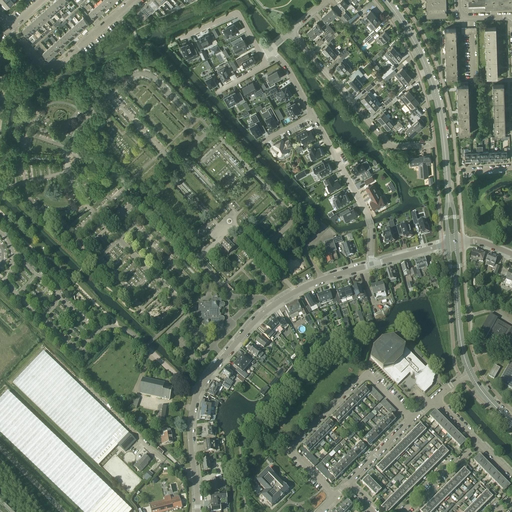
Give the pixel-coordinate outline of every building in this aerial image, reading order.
[(7,8),(14,3),(11,0),(7,0),(3,4),(7,8)] [(64,5),(59,0),(56,0),(54,2),(60,9),(64,5)] [(158,5),(153,0),(148,0),(148,1),(154,8),(158,5)] [(343,9),(350,3),(347,0),(340,0),(337,3),(343,9)] [(446,9),(445,0),(426,0),(427,1),(426,1),(426,2),(425,2),(426,9),(426,10),(426,11),(427,11),(427,13),(426,13),(426,14),(426,17),(426,18),(427,18),(445,18),(446,17),(446,16),(446,13),(446,12),(445,12),(445,10),(446,10),(446,9)] [(108,8),(102,1),(97,5),(103,12),(108,8)] [(154,8),(148,1),(144,4),(151,12),(154,8)] [(60,9),(54,2),(49,6),(55,13),(60,9)] [(151,12),(144,4),(140,7),(147,15),(151,12)] [(103,12),(97,5),(93,9),(99,16),(103,12)] [(55,13),(49,6),(45,10),(51,17),(55,13)] [(147,15),(140,7),(136,11),(143,18),(147,15)] [(339,16),(331,8),(326,12),(332,19),(335,16),(336,18),(339,16)] [(99,16),(93,9),(88,13),(94,19),(99,16)] [(51,17),(45,10),(40,14),(46,21),(51,17)] [(367,23),(375,16),(370,10),(362,17),(367,23)] [(335,32),(327,23),(332,19),(326,12),(321,17),(327,23),(324,25),(332,35),(335,32)] [(356,19),(360,16),(357,13),(349,20),(351,22),(355,19),(356,19)] [(46,21),(40,14),(36,18),(41,25),(46,21)] [(380,21),(375,16),(367,23),(365,25),(370,31),(373,28),(374,28),(375,27),(375,26),(380,21)] [(89,24),(83,17),(79,21),(85,28),(89,24)] [(41,25),(36,18),(31,22),(37,29),(41,25)] [(85,28),(79,21),(74,25),(80,32),(85,28)] [(37,29),(31,22),(27,26),(33,33),(37,29)] [(317,23),(312,27),(317,34),(318,35),(319,36),(322,33),(324,31),(329,37),(332,35),(324,25),(321,28),(317,23)] [(231,35),(232,34),(238,30),(236,27),(234,24),(223,29),(226,34),(223,35),(227,41),(232,38),(231,35)] [(80,32),(74,25),(70,29),(76,36),(80,32)] [(33,33),(27,26),(22,30),(28,37),(33,33)] [(312,27),(307,32),(312,38),(314,40),(318,35),(317,34),(312,27)] [(496,43),(496,27),(485,27),(485,44),(496,43)] [(456,45),(455,28),(444,29),(445,45),(456,45)] [(76,36),(70,29),(65,33),(71,40),(76,36)] [(384,43),(390,37),(389,36),(390,35),(388,33),(387,33),(385,31),(378,37),(379,37),(377,39),(381,44),(383,42),(384,43)] [(71,40),(65,33),(61,37),(66,44),(71,40)] [(201,37),(197,39),(200,47),(212,42),(208,34),(204,36),(201,37)] [(330,46),(333,44),(330,40),(335,36),(333,34),(328,38),(330,41),(329,42),(329,43),(322,49),(326,54),(332,49),(330,46)] [(367,41),(372,37),(370,34),(363,41),(365,43),(367,41)] [(66,44),(61,37),(56,41),(62,48),(66,44)] [(233,45),(238,54),(244,51),(242,48),(247,46),(243,39),(233,45)] [(62,48),(56,41),(51,45),(57,52),(62,48)] [(497,60),(496,43),(485,44),(486,60),(497,60)] [(184,44),(181,46),(183,52),(182,52),(183,56),(185,55),(186,58),(190,56),(191,59),(199,56),(193,44),(189,46),(188,44),(185,45),(184,44)] [(57,52),(51,45),(47,49),(53,56),(57,52)] [(456,61),(456,45),(445,45),(445,61),(456,61)] [(387,51),(385,53),(387,55),(389,54),(391,56),(397,51),(393,46),(387,51)] [(332,49),(326,54),(331,59),(338,53),(339,52),(342,55),(347,51),(348,51),(346,48),(341,52),(338,49),(337,50),(335,47),(332,49)] [(53,56),(47,49),(42,53),(48,60),(53,56)] [(391,56),(388,59),(393,64),(394,63),(396,61),(402,56),(397,51),(391,56)] [(239,66),(243,64),(245,67),(248,66),(249,67),(254,65),(253,63),(256,62),(252,55),(247,59),(245,55),(236,60),(239,66)] [(340,63),(336,67),(341,73),(344,71),(347,74),(353,70),(350,67),(347,63),(345,64),(342,60),(341,61),(340,62),(340,63)] [(497,77),(497,60),(486,60),(486,77),(497,77)] [(233,70),(227,61),(221,64),(222,67),(217,69),(223,80),(229,76),(228,73),(233,70)] [(457,77),(456,61),(445,61),(446,77),(457,77)] [(386,76),(394,69),(392,67),(384,74),(386,76)] [(394,69),(386,76),(388,80),(394,74),(399,80),(407,72),(402,67),(396,73),(394,69)] [(358,78),(363,74),(358,69),(350,75),(353,78),(349,81),(356,90),(362,84),(358,78)] [(267,76),(270,80),(267,82),(270,87),(275,84),(273,81),(280,77),(279,74),(279,73),(278,71),(277,71),(267,76)] [(407,72),(399,80),(403,84),(411,77),(407,72)] [(210,73),(204,77),(210,88),(211,87),(212,88),(215,86),(215,85),(216,84),(213,77),(215,76),(214,73),(211,74),(210,73)] [(253,82),(242,87),(246,95),(253,91),(256,97),(263,93),(258,82),(254,84),(253,82)] [(468,84),(459,85),(457,85),(457,101),(468,101),(468,84)] [(504,101),(503,84),(492,84),(493,101),(504,101)] [(288,90),(286,87),(283,89),(282,88),(280,90),(277,92),(276,91),(277,90),(275,87),(269,91),(271,94),(273,92),(275,96),(277,95),(280,100),(284,98),(285,100),(289,97),(288,96),(289,96),(289,95),(290,95),(290,94),(291,94),(289,89),(288,90)] [(413,96),(408,90),(402,96),(402,97),(403,99),(404,99),(407,102),(413,96)] [(370,91),(361,99),(367,105),(373,100),(376,97),(370,91)] [(234,92),(224,97),(229,106),(239,100),(240,103),(245,101),(240,92),(236,95),(234,92)] [(391,100),(396,96),(394,93),(383,103),(385,105),(391,100)] [(415,105),(419,102),(413,96),(407,102),(405,104),(410,110),(409,110),(412,113),(417,108),(415,105)] [(373,100),(367,105),(372,111),(378,105),(375,102),(378,100),(376,97),(373,100)] [(469,117),(468,101),(457,101),(458,117),(469,117)] [(504,117),(504,101),(493,101),(494,118),(504,117)] [(295,102),(287,106),(293,116),(300,112),(295,102)] [(273,119),(277,117),(271,106),(267,108),(271,115),(265,118),(271,128),(272,128),(272,129),(276,126),(276,125),(277,125),(273,119)] [(389,118),(386,114),(388,112),(386,110),(377,117),(382,123),(389,118)] [(256,114),(250,117),(254,124),(250,126),(250,127),(249,128),(252,133),(253,132),(253,133),(254,132),(256,136),(257,137),(262,134),(262,133),(259,127),(262,125),(256,114)] [(470,133),(469,117),(458,117),(459,134),(470,133)] [(505,134),(504,117),(494,118),(494,134),(505,134)] [(395,128),(400,123),(398,120),(394,123),(389,118),(382,123),(387,129),(392,125),(395,128)] [(412,125),(418,131),(420,129),(421,129),(423,127),(423,126),(421,124),(424,122),(420,118),(412,125)] [(418,131),(412,125),(406,130),(412,136),(418,131)] [(302,139),(304,144),(315,138),(310,131),(307,133),(305,130),(296,135),(299,141),(302,139)] [(271,150),(273,153),(274,155),(275,156),(278,154),(279,155),(280,156),(281,156),(282,156),(282,155),(283,154),(282,153),(288,150),(287,149),(292,146),(288,139),(283,142),(282,140),(273,144),(275,147),(272,149),(271,150)] [(324,155),(319,147),(316,149),(314,144),(307,148),(310,152),(309,153),(313,161),(324,155)] [(510,154),(509,147),(504,147),(504,151),(500,151),(501,160),(507,159),(506,154),(510,154)] [(471,161),(471,152),(470,150),(468,150),(468,152),(464,152),(464,149),(461,149),(461,156),(465,156),(465,161),(471,161)] [(428,177),(427,164),(431,164),(430,155),(419,156),(419,157),(410,158),(410,165),(418,165),(419,177),(428,177)] [(323,162),(312,168),(316,174),(316,173),(318,177),(321,176),(322,176),(332,171),(328,163),(325,165),(323,162)] [(364,166),(362,163),(360,164),(359,163),(353,166),(354,167),(351,168),(354,173),(355,172),(356,175),(357,174),(358,174),(361,179),(371,174),(366,165),(364,166)] [(331,192),(341,186),(339,183),(340,183),(340,182),(339,180),(338,180),(337,179),(333,181),(333,179),(331,176),(323,180),(326,186),(327,185),(331,192)] [(372,176),(364,180),(367,184),(374,180),(372,176)] [(373,184),(366,188),(369,195),(370,195),(373,199),(372,200),(370,202),(371,203),(369,203),(373,209),(374,209),(374,210),(375,209),(376,210),(380,208),(379,207),(385,204),(380,196),(379,196),(373,184)] [(339,207),(349,202),(345,194),(342,196),(340,192),(333,195),(336,199),(335,200),(336,203),(334,204),(337,208),(339,207)] [(357,216),(353,209),(348,212),(346,209),(339,213),(341,215),(343,214),(347,222),(351,220),(354,218),(357,216)] [(383,235),(382,235),(383,237),(384,238),(385,240),(384,240),(384,241),(384,243),(385,243),(385,244),(386,244),(386,245),(389,244),(388,243),(390,243),(390,244),(394,242),(392,235),(395,234),(396,234),(395,231),(393,222),(392,219),(389,219),(390,223),(388,223),(389,228),(386,229),(387,233),(386,233),(385,232),(383,233),(383,234),(382,234),(383,235)] [(425,221),(418,223),(420,228),(419,228),(420,232),(422,231),(422,233),(428,232),(427,228),(428,228),(427,224),(426,225),(425,221)] [(400,225),(396,226),(399,237),(403,236),(403,238),(406,237),(406,239),(412,237),(408,225),(404,226),(403,226),(403,227),(401,227),(400,225)] [(234,248),(239,243),(236,239),(230,244),(226,240),(221,245),(224,249),(220,252),(223,256),(227,252),(229,254),(234,248)] [(338,260),(335,252),(336,252),(333,240),(324,243),(328,255),(328,256),(325,257),(327,264),(333,262),(333,261),(338,260)] [(349,244),(343,246),(344,250),(347,257),(348,258),(349,257),(349,256),(353,255),(350,248),(349,244)] [(477,261),(479,252),(479,251),(477,251),(476,251),(473,250),(471,257),(471,260),(473,260),(472,262),(476,263),(477,261)] [(497,257),(489,254),(486,261),(488,262),(487,265),(495,268),(493,274),(496,275),(499,267),(494,265),(497,257)] [(427,267),(424,258),(414,261),(417,270),(427,267)] [(410,275),(406,264),(401,266),(403,273),(406,272),(407,276),(410,275)] [(397,282),(395,275),(394,273),(393,268),(386,270),(390,284),(397,282)] [(382,283),(371,286),(375,300),(386,297),(382,283)] [(353,288),(354,292),(356,299),(357,299),(356,299),(362,297),(364,303),(368,302),(365,292),(362,293),(359,286),(358,286),(355,287),(356,287),(353,288)] [(356,299),(354,292),(351,293),(349,288),(343,290),(346,300),(352,298),(353,300),(356,299)] [(346,300),(343,290),(337,292),(337,294),(334,295),(337,305),(341,304),(340,302),(346,300)] [(337,305),(334,295),(331,296),(329,291),(323,293),(326,303),(332,301),(333,304),(336,303),(337,305)] [(326,303),(323,293),(317,296),(318,300),(314,302),(318,309),(321,308),(320,305),(326,303)] [(195,315),(195,316),(196,318),(198,318),(198,320),(199,322),(202,322),(201,324),(203,325),(205,325),(205,327),(206,329),(209,329),(210,328),(212,328),(213,329),(216,329),(217,328),(217,326),(219,326),(221,324),(221,322),(223,322),(224,321),(225,319),(223,317),(221,317),(221,315),(220,313),(220,311),(221,310),(221,308),(223,308),(225,307),(225,304),(223,303),(221,303),(221,301),(220,300),(220,299),(218,299),(218,297),(216,296),(214,296),(213,297),(213,299),(211,299),(209,301),(209,303),(207,302),(205,304),(204,304),(202,302),(200,302),(199,303),(198,304),(198,306),(200,308),(200,309),(198,311),(198,313),(196,313),(195,315)] [(318,309),(314,302),(311,296),(309,297),(308,297),(305,298),(306,299),(305,299),(309,306),(306,307),(309,314),(312,312),(311,309),(316,306),(317,309),(318,309)] [(308,315),(305,309),(302,311),(296,301),(285,307),(287,310),(285,311),(288,317),(297,312),(298,314),(301,312),(305,319),(310,316),(309,314),(308,315)] [(511,343),(511,327),(511,329),(508,327),(509,327),(499,321),(499,322),(496,320),(497,318),(490,314),(478,335),(485,339),(487,335),(498,341),(502,344),(500,348),(507,352),(511,343)] [(288,327),(283,318),(277,322),(274,319),(270,323),(276,329),(277,329),(281,334),(288,327)] [(276,329),(270,323),(266,327),(269,330),(264,335),(269,340),(270,340),(273,342),(281,334),(277,329),(276,329)] [(129,434),(16,325),(0,341),(0,370),(98,466),(118,445),(129,434)] [(425,368),(421,364),(393,335),(382,338),(373,347),(370,358),(397,385),(407,376),(409,374),(412,376),(414,376),(414,379),(415,379),(416,380),(415,384),(424,393),(431,386),(435,374),(427,366),(425,368)] [(268,343),(260,337),(256,342),(263,348),(268,343)] [(250,345),(247,350),(250,352),(256,358),(258,357),(260,359),(263,355),(261,353),(254,347),(253,348),(250,345)] [(255,363),(250,358),(249,359),(247,358),(246,359),(242,356),(241,357),(240,357),(237,360),(246,368),(250,363),(253,365),(255,363)] [(243,372),(246,368),(237,360),(235,363),(235,364),(234,366),(238,369),(237,370),(237,371),(236,372),(245,379),(248,376),(243,372)] [(511,362),(510,361),(498,382),(511,389),(511,362)] [(488,376),(494,379),(500,369),(495,366),(488,376)] [(224,371),(222,373),(223,374),(222,374),(227,378),(224,382),(231,386),(233,383),(229,379),(233,374),(229,370),(228,372),(226,370),(224,372),(224,371)] [(169,400),(172,388),(164,386),(165,384),(143,379),(139,394),(169,400)] [(217,391),(221,386),(221,385),(217,383),(216,385),(213,384),(211,387),(217,391)] [(220,393),(217,391),(211,387),(208,393),(214,397),(215,396),(218,397),(220,393)] [(369,393),(367,391),(363,387),(359,392),(365,398),(369,393)] [(131,509),(8,391),(0,399),(0,433),(82,511),(132,511),(130,510),(131,509)] [(365,398),(359,392),(354,396),(360,402),(365,398)] [(360,402),(354,396),(350,400),(356,406),(360,402)] [(356,406),(350,400),(346,405),(352,411),(356,406)] [(202,406),(201,417),(205,417),(204,420),(209,421),(211,408),(212,408),(213,403),(208,403),(208,401),(202,401),(201,406),(202,406)] [(352,411),(346,405),(341,409),(347,415),(352,411)] [(164,421),(166,407),(159,406),(157,420),(164,421)] [(347,415),(341,409),(337,413),(343,419),(347,415)] [(434,421),(440,415),(435,411),(430,417),(434,421)] [(343,419),(337,413),(332,418),(338,424),(343,419)] [(396,420),(392,416),(390,414),(385,418),(391,424),(396,420)] [(438,425),(444,419),(440,415),(434,421),(438,425)] [(391,424),(385,418),(381,423),(387,429),(391,424)] [(443,430),(448,424),(444,419),(438,425),(443,430)] [(335,427),(330,421),(325,425),(331,431),(335,427)] [(387,429),(381,423),(377,427),(382,433),(387,429)] [(426,430),(420,424),(416,429),(422,435),(426,430)] [(447,434),(453,428),(448,424),(443,430),(447,434)] [(331,431),(325,425),(321,430),(327,436),(331,431)] [(382,433),(377,427),(372,431),(378,437),(382,433)] [(451,438),(457,433),(453,428),(447,434),(451,438)] [(166,429),(157,431),(157,434),(159,434),(158,433),(161,432),(161,434),(161,437),(162,445),(165,444),(173,443),(172,437),(172,436),(172,434),(171,434),(171,433),(171,431),(169,430),(166,430),(166,429)] [(214,437),(213,429),(203,430),(203,438),(214,437)] [(422,435),(416,429),(411,433),(417,439),(422,435)] [(327,436),(321,430),(316,434),(322,440),(327,436)] [(378,437),(372,431),(368,436),(374,442),(378,437)] [(417,439),(411,433),(407,437),(413,443),(417,439)] [(456,443),(462,437),(457,433),(451,438),(456,443)] [(125,452),(136,441),(129,434),(118,445),(125,452)] [(322,440),(316,434),(312,438),(318,444),(322,440)] [(374,442),(368,436),(363,440),(369,446),(374,442)] [(413,443),(407,437),(403,442),(409,448),(413,443)] [(460,447),(466,442),(462,437),(456,443),(460,447)] [(318,444),(312,438),(308,443),(314,449),(318,444)] [(409,448),(403,442),(398,446),(404,452),(409,448)] [(314,449),(308,443),(303,447),(307,451),(309,453),(314,449)] [(366,449),(360,443),(356,448),(362,454),(366,449)] [(404,452),(398,446),(394,450),(400,456),(404,452)] [(448,453),(443,447),(438,451),(444,457),(448,453)] [(362,454),(356,448),(352,452),(358,458),(362,454)] [(400,456),(394,450),(390,455),(396,461),(400,456)] [(444,457),(438,451),(434,456),(440,462),(444,457)] [(358,458),(352,452),(347,456),(353,462),(358,458)] [(146,466),(150,460),(145,455),(134,467),(140,472),(146,466)] [(396,461),(390,455),(385,459),(391,465),(396,461)] [(478,465),(484,460),(479,455),(474,461),(478,465)] [(353,462),(347,456),(343,461),(349,467),(353,462)] [(440,462),(434,456),(429,460),(435,466),(440,462)] [(210,471),(209,459),(202,460),(204,472),(210,471)] [(391,465),(385,459),(381,463),(387,469),(391,465)] [(435,466),(429,460),(425,464),(431,470),(435,466)] [(482,470),(488,464),(484,460),(478,465),(482,470)] [(349,467),(343,461),(339,465),(345,471),(349,467)] [(387,469),(381,463),(376,468),(382,474),(387,469)] [(431,470),(425,464),(421,469),(426,475),(431,470)] [(487,474),(493,468),(488,464),(482,470),(487,474)] [(345,471),(339,465),(334,469),(340,475),(345,471)] [(491,479),(497,473),(493,468),(487,474),(491,479)] [(268,469),(256,481),(266,491),(261,496),(272,507),(280,498),(281,498),(285,494),(284,494),(289,490),(283,484),(273,475),(274,474),(268,469)] [(340,475),(334,469),(330,474),(332,476),(336,480),(340,475)] [(426,475),(421,469),(416,473),(422,479),(426,475)] [(470,475),(464,469),(460,473),(465,479),(470,475)] [(422,479),(416,473),(412,477),(418,483),(422,479)] [(465,479),(460,473),(455,478),(461,484),(465,479)] [(495,483),(501,477),(497,473),(491,479),(495,483)] [(367,487),(372,481),(368,477),(362,483),(367,487)] [(418,483),(412,477),(408,482),(413,488),(418,483)] [(500,487),(505,481),(501,477),(495,483),(500,487)] [(461,484),(455,478),(451,482),(457,488),(461,484)] [(226,489),(225,480),(222,480),(222,479),(211,480),(213,492),(219,491),(219,490),(226,489)] [(371,491),(377,486),(372,481),(367,487),(371,491)] [(504,492),(510,486),(505,481),(500,487),(504,492)] [(413,488),(408,482),(403,486),(409,492),(413,488)] [(457,488),(451,482),(447,486),(452,492),(457,488)] [(375,496),(381,490),(377,486),(371,491),(375,496)] [(409,492),(403,486),(399,490),(405,496),(409,492)] [(452,492),(447,486),(442,491),(448,497),(452,492)] [(405,496),(399,490),(395,495),(400,501),(405,496)] [(448,497),(442,491),(438,495),(444,501),(448,497)] [(492,497),(487,491),(482,496),(488,502),(492,497)] [(227,504),(226,493),(210,495),(210,501),(211,501),(211,506),(211,511),(221,511),(221,505),(227,504)] [(400,501),(395,495),(390,499),(396,505),(400,501)] [(444,501),(438,495),(434,499),(439,505),(444,501)] [(166,511),(182,508),(180,500),(179,497),(171,499),(170,496),(164,498),(165,500),(150,504),(151,511),(166,511)] [(488,502),(482,496),(478,500),(484,506),(488,502)] [(396,505),(390,499),(386,503),(392,509),(396,505)] [(439,505),(434,499),(429,504),(435,510),(439,505)] [(352,506),(347,500),(343,505),(348,510),(352,506)] [(484,506),(478,500),(473,504),(479,510),(484,506)] [(388,511),(392,509),(386,503),(381,508),(385,511),(388,511)]
